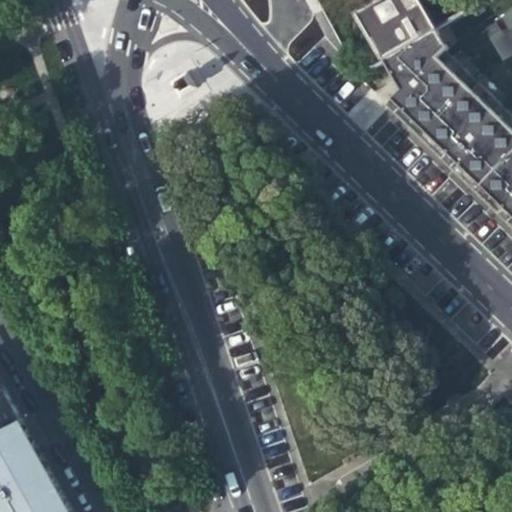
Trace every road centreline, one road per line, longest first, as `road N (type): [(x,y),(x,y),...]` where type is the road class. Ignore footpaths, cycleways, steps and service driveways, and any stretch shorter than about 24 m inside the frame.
road 1 (secondary): [(511,311),(196,0)]
road 2 (tertiary): [(117,131),(247,511)]
road 3 (residential): [(0,323),(106,511)]
road 4 (tertiary): [(66,0),(117,131)]
road 5 (tertiary): [(117,131),(137,0)]
